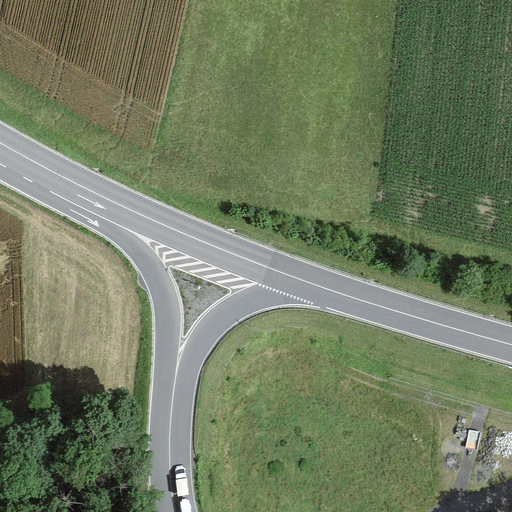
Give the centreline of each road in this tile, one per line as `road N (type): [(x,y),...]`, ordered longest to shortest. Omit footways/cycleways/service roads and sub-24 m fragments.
road 1 (secondary): [(307,282),(60,175)]
road 2 (secondary): [(60,175),(152,267),(165,294),(172,398)]
road 3 (secondary): [(511,344),(307,282)]
road 4 (secondary): [(172,398),(221,318),(307,282)]
